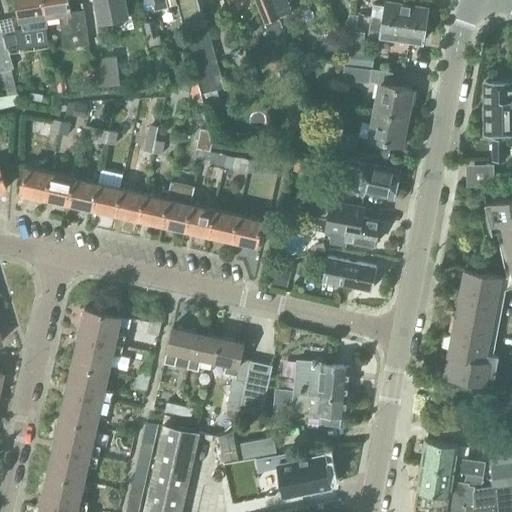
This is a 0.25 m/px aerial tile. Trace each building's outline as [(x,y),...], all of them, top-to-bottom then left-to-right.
[(45,16),(42,0),(18,0),(21,17),(22,17),(24,30),(47,27),(45,16)] [(68,0),(42,0),(45,16),(60,14),(65,47),(89,44),(84,9),(70,11),(68,0)] [(96,0),(101,21),(127,16),(124,0),(96,0)] [(169,6),(167,0),(145,0),(146,1),(150,0),(153,0),(156,9),(169,6)] [(277,18),(270,0),(256,0),(272,39),(284,35),(277,18)] [(288,0),(270,0),(277,18),(293,11),(288,0)] [(384,6),(372,4),(370,18),(424,26),(427,8),(385,2),(384,6)] [(225,87),(204,15),(182,21),(192,60),(202,93),(225,87)] [(350,15),(348,29),(355,30),(357,16),(350,15)] [(0,20),(0,28),(3,37),(12,67),(14,67),(8,47),(18,45),(12,17),(0,20)] [(424,26),(370,18),(368,35),(421,43),(424,26)] [(161,43),(157,19),(145,22),(150,46),(161,43)] [(347,30),(347,54),(360,54),(360,51),(363,51),(365,31),(348,30),(347,30)] [(345,40),(328,32),(320,48),(337,57),(345,40)] [(3,37),(0,38),(0,70),(1,71),(7,95),(0,96),(0,108),(21,103),(18,92),(18,93),(17,93),(11,68),(12,67),(3,37)] [(95,72),(97,86),(120,83),(117,55),(93,58),(95,72)] [(337,63),(335,73),(343,74),(345,64),(337,63)] [(371,74),(371,68),(357,66),(345,64),(343,74),(343,78),(370,82),(370,81),(371,74)] [(413,90),(391,85),(393,71),(371,67),(371,68),(371,74),(370,81),(380,83),(374,111),(408,118),(413,90)] [(59,95),(67,94),(64,73),(56,75),(59,95)] [(499,131),(511,131),(511,80),(510,81),(510,78),(499,78),(499,82),(485,82),(485,114),(483,114),(483,133),(499,133),(499,131)] [(179,88),(189,90),(191,84),(181,82),(179,88)] [(85,117),(88,103),(76,100),(73,114),(85,117)] [(408,118),(374,111),(369,138),(402,145),(408,118)] [(58,132),(61,120),(52,118),(51,124),(50,131),(58,132)] [(71,122),(61,120),(58,132),(68,135),(71,122)] [(200,127),(196,148),(198,148),(210,150),(212,141),(212,138),(211,129),(200,127)] [(105,142),(108,129),(100,128),(97,141),(105,142)] [(108,129),(105,142),(117,145),(120,132),(108,129)] [(358,136),(332,131),(330,145),(356,149),(358,136)] [(156,140),(156,139),(146,137),(144,150),(153,152),(156,140)] [(505,139),(492,139),(493,159),(505,159),(505,139)] [(156,140),(153,152),(163,153),(165,141),(156,140)] [(376,143),(374,155),(388,158),(391,145),(376,143)] [(198,148),(195,160),(210,163),(224,165),(226,154),(222,154),(210,151),(210,150),(198,148)] [(369,152),(355,150),(354,157),(368,160),(369,152)] [(296,153),(294,169),(312,172),(315,156),(296,153)] [(224,165),(224,166),(233,168),(235,156),(226,154),(224,165)] [(242,158),(239,170),(247,171),(250,159),(242,158)] [(250,159),(247,171),(257,173),(259,161),(250,159)] [(393,196),(399,170),(366,162),(365,167),(349,163),(343,190),(363,195),(365,190),(393,196)] [(43,198),(49,172),(26,167),(20,192),(43,198)] [(72,177),(49,172),(43,198),(67,203),(72,177)] [(97,183),(96,182),(90,208),(114,213),(120,188),(105,184),(106,178),(98,176),(97,183)] [(72,177),(67,203),(90,208),(96,182),(72,177)] [(168,199),(167,198),(161,224),(185,229),(193,193),(191,193),(192,190),(171,186),(168,199)] [(120,188),(114,213),(138,219),(143,193),(120,188)] [(143,193),(138,219),(161,224),(167,198),(143,193)] [(204,196),(193,193),(185,229),(208,235),(214,209),(201,206),(204,196)] [(328,218),(329,201),(329,200),(303,194),(298,213),(308,215),(328,218)] [(511,196),(484,203),(488,225),(501,222),(511,275),(511,196)] [(329,201),(328,218),(308,215),(306,228),(325,231),(327,232),(331,238),(331,242),(345,244),(346,239),(375,245),(380,220),(362,217),(364,207),(329,201)] [(214,209),(208,235),(232,240),(238,214),(214,209)] [(261,219),(238,214),(232,240),(255,245),(261,219)] [(294,231),(293,218),(283,218),(283,231),(294,231)] [(371,289),(376,265),(345,258),(344,260),(329,257),(327,264),(323,280),(328,281),(328,278),(340,280),(340,282),(371,289)] [(291,270),(290,270),(275,267),(271,284),(287,288),(291,270)] [(442,377),(491,386),(496,363),(484,361),(500,275),(463,268),(442,377)] [(72,363),(108,371),(121,315),(84,307),(72,363)] [(160,324),(150,322),(148,331),(158,334),(160,324)] [(289,342),(290,326),(278,323),(276,340),(289,342)] [(164,362),(174,364),(187,368),(190,355),(195,331),(172,326),(166,349),(167,349),(164,362)] [(195,331),(190,355),(187,368),(198,370),(201,357),(214,360),(219,337),(195,331)] [(246,381),(249,368),(247,368),(237,365),(243,342),(219,337),(214,360),(224,363),(222,372),(233,375),(232,378),(231,378),(224,406),(227,407),(225,415),(236,418),(238,410),(246,381)] [(276,387),(274,409),(287,405),(298,405),(299,393),(346,397),(349,366),(349,364),(298,359),(295,389),(276,387)] [(239,409),(261,414),(272,365),(251,360),(249,368),(246,381),(239,409)] [(108,371),(72,363),(59,419),(95,427),(108,371)] [(139,367),(137,377),(148,379),(150,369),(139,367)] [(137,377),(135,387),(146,389),(148,379),(137,377)] [(287,405),(286,411),(321,414),(320,424),(339,426),(340,426),(341,416),(342,415),(344,415),(346,397),(299,393),(298,405),(287,405)] [(166,410),(165,411),(178,413),(179,405),(167,402),(166,410)] [(179,405),(178,413),(192,416),(193,407),(179,405)] [(95,427),(59,419),(47,474),(83,482),(95,427)] [(495,485),(511,483),(511,424),(491,419),(470,421),(471,435),(490,433),(495,485)] [(143,511),(163,423),(147,420),(126,511),(143,511)] [(163,423),(143,511),(180,511),(199,431),(163,423)] [(237,460),(237,457),(238,457),(233,432),(218,435),(223,461),(225,461),(225,462),(237,460)] [(276,451),(273,436),(241,442),(244,458),(276,451)] [(426,438),(422,463),(453,468),(453,471),(455,472),(466,473),(482,476),(484,463),(454,458),(457,443),(426,438)] [(286,473),(288,472),(289,476),(281,478),(284,492),(303,488),(303,491),(330,486),(323,455),(298,460),(298,459),(286,462),(287,466),(284,467),(286,473)] [(453,471),(453,468),(422,463),(418,487),(471,496),(472,488),(473,485),(480,486),(482,476),(466,473),(465,481),(454,480),(455,472),(453,471)] [(76,511),(83,482),(47,474),(38,511),(76,511)] [(471,496),(418,487),(414,509),(416,509),(415,511),(476,511),(495,508),(511,505),(511,483),(495,485),(472,488),(471,496)]
